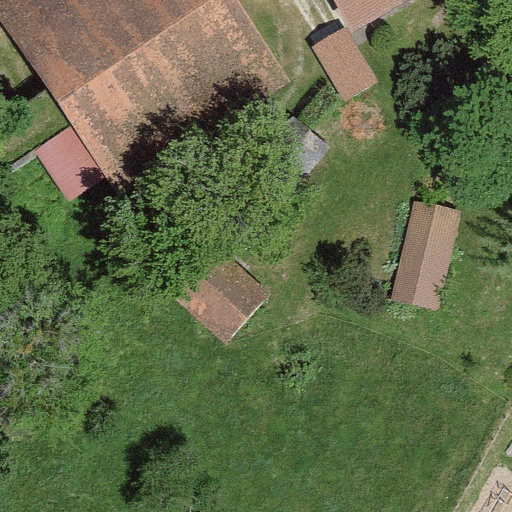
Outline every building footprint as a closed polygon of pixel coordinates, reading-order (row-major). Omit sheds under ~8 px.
[(289,96),(227,0),(20,0),(0,14),(0,32),(124,215),(289,96)] [(329,0),(351,36),(412,0),(329,0)] [(323,151),(288,126),(247,182),(281,207),(323,151)] [(452,223),(414,212),(390,297),(427,308),(452,223)] [(258,295),(209,252),(174,293),(223,336),(258,295)]
